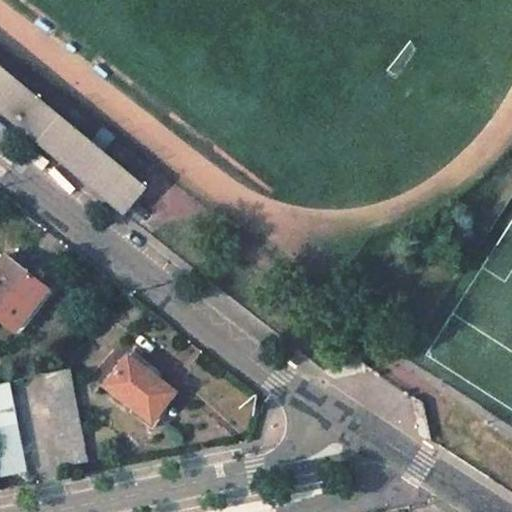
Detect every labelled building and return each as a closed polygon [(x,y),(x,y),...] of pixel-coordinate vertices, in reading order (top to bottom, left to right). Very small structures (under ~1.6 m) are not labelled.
[(138,190),(0,72),(0,112),(115,209),(120,212),(126,204),(133,210),(140,201),(133,195),(138,190)] [(3,256),(0,259),(0,318),(14,329),(46,288),(3,256)] [(126,356),(104,385),(149,421),(171,392),(126,356)] [(362,363),(323,371),(324,372),(333,378),(368,371),(362,363)] [(65,368),(40,375),(56,451),(82,445),(65,368)] [(9,383),(0,385),(0,476),(25,470),(9,383)] [(421,401),(411,400),(418,433),(429,440),(421,401)]
